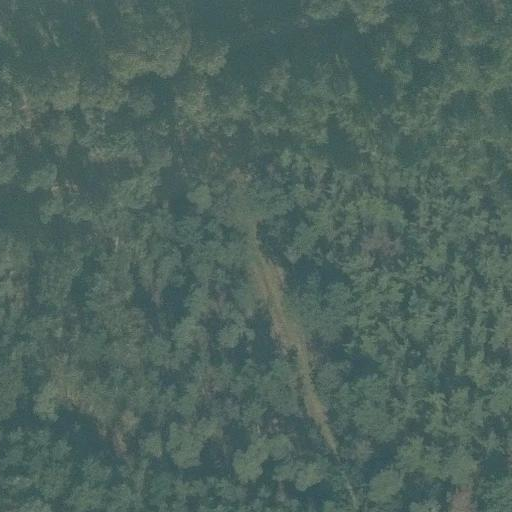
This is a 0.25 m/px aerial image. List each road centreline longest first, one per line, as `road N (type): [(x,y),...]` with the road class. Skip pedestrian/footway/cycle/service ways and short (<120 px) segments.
road 1 (track): [(202,27),(375,511)]
road 2 (unclassified): [(0,89),(308,0)]
